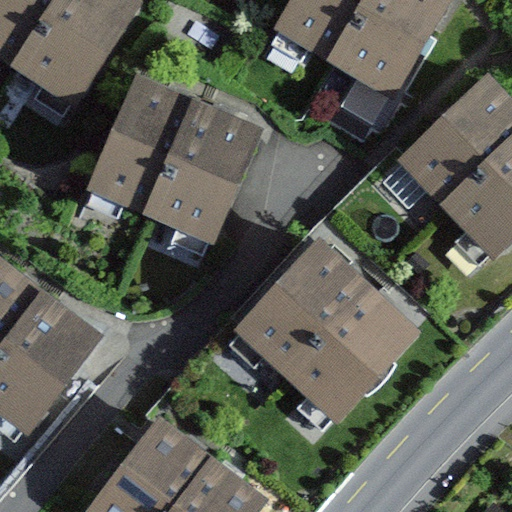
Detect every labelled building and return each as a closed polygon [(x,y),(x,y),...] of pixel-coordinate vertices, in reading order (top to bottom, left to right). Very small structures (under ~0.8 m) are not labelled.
[(0,0),(0,53),(19,65),(58,0),(0,0)] [(134,4),(126,0),(58,0),(19,65),(75,100),(134,4)] [(299,0),(285,22),(334,56),(374,0),(299,0)] [(454,2),(450,0),(374,0),(334,56),(387,95),(454,2)] [(511,95),(496,79),(406,165),(447,208),(511,146),(511,95)] [(144,87),(102,189),(157,211),(198,109),(144,87)] [(258,134),(198,109),(157,211),(216,235),(258,134)] [(511,236),(511,146),(447,208),(493,255),(511,236)] [(321,245),(238,337),(283,377),(365,285),(321,245)] [(0,267),(0,362),(45,300),(0,267)] [(414,329),(365,285),(283,377),(332,421),(414,329)] [(99,338),(45,300),(0,362),(0,407),(32,431),(99,338)] [(159,428),(98,511),(172,511),(208,463),(159,428)] [(254,511),(262,501),(208,463),(172,511),(254,511)]
